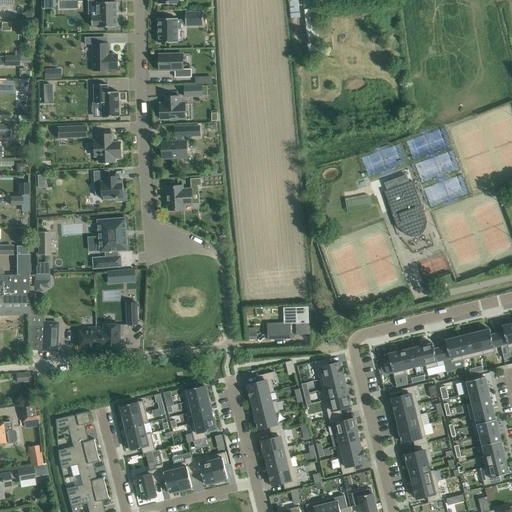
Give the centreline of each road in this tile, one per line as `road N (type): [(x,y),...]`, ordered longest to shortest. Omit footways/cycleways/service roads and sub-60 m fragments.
road 1 (residential): [(391,511),(354,358),(361,337),(511,297)]
road 2 (residential): [(0,367),(269,341)]
road 3 (residential): [(138,0),(147,253)]
